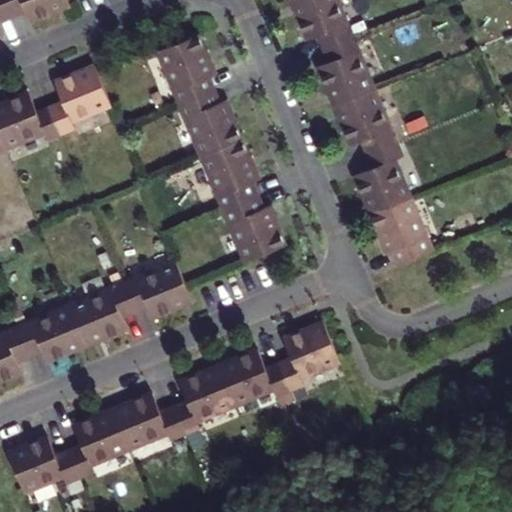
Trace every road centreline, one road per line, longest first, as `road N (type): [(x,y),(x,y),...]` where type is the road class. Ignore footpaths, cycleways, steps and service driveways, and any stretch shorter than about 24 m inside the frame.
road 1 (residential): [(353,268),(0,415)]
road 2 (residential): [(239,0),(353,268)]
road 3 (residential): [(353,268),(377,315),(401,324),(511,283)]
road 4 (residential): [(0,63),(150,0)]
